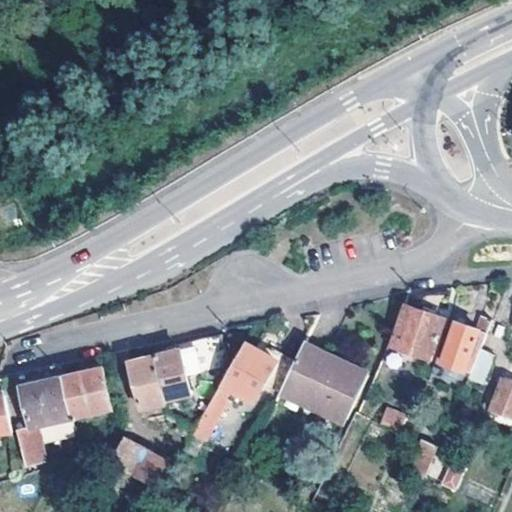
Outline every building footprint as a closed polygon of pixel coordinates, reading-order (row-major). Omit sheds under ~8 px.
[(408,304),(392,345),(430,359),(446,318),(408,304)] [(472,374),(482,349),(495,316),(483,312),(478,328),(458,322),(443,363),(472,374)] [(155,355),(166,400),(192,394),(188,372),(227,365),(221,337),(182,345),(182,349),(177,350),(155,355)] [(328,351),(307,341),(297,361),(284,388),(348,420),(369,374),(339,361),(340,357),(328,351)] [(278,399),(284,388),(297,361),(276,349),(270,358),(247,345),(198,429),(193,438),(198,441),(200,437),(208,441),(229,403),(227,402),(234,391),(254,402),(261,389),(278,399)] [(472,374),(470,378),(484,383),(496,355),(482,349),(472,374)] [(167,403),(166,400),(155,355),(144,358),(132,361),(143,409),(167,403)] [(511,366),(494,409),(511,415),(511,366)] [(64,377),(74,418),(114,409),(105,368),(64,377)] [(54,423),(74,418),(64,377),(24,386),(33,427),(21,431),(29,465),(47,461),(46,457),(61,454),(56,431),(54,423)] [(0,395),(0,433),(16,432),(8,395),(0,395)] [(381,423),(400,432),(407,416),(388,407),(381,423)] [(56,431),(76,427),(74,418),(54,423),(56,431)] [(429,431),(433,432),(439,420),(435,418),(429,431)] [(451,425),(439,420),(433,432),(445,438),(451,425)] [(113,460),(136,472),(154,482),(168,459),(127,437),(113,460)] [(411,470),(427,477),(441,449),(424,441),(411,470)] [(458,491),(465,464),(449,459),(441,486),(458,491)] [(113,460),(97,490),(119,502),(136,472),(113,460)]
